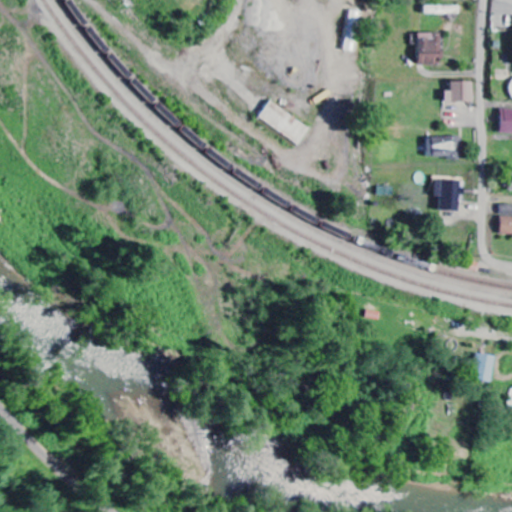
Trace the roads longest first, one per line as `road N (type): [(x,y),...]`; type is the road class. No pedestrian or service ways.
road 1 (residential): [(484,237),(487,0)]
road 2 (residential): [(114,511),(58,470),(0,408)]
